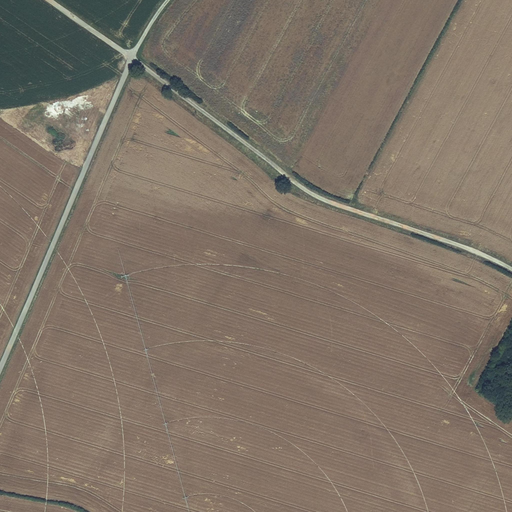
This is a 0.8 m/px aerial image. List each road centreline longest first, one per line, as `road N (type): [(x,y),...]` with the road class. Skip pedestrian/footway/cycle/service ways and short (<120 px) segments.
road 1 (unclassified): [(131,55),(306,186),(461,239),(511,265)]
road 2 (unclassified): [(131,55),(0,368)]
